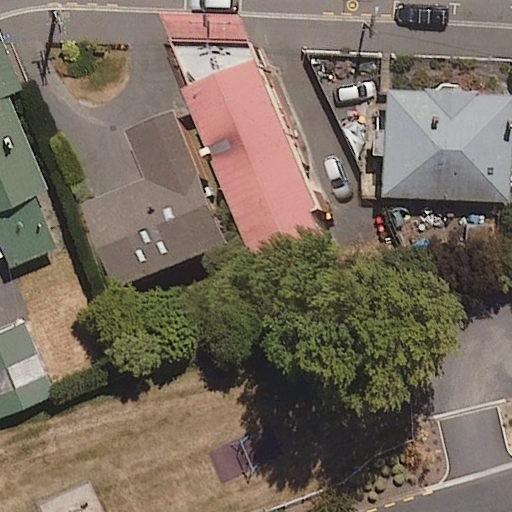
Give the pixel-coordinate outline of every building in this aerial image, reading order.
[(333,237),(321,207),(326,205),(246,8),(227,16),(222,4),(169,26),(266,265),(333,237)] [(0,250),(3,258),(51,238),(27,184),(41,178),(1,85),(15,79),(0,41),(0,250)] [(180,115),(190,111),(168,58),(63,100),(101,196),(86,202),(120,285),(230,241),(180,115)] [(502,190),(508,81),(380,75),(374,184),(502,190)] [(0,409),(50,389),(20,314),(0,321),(0,409)]
